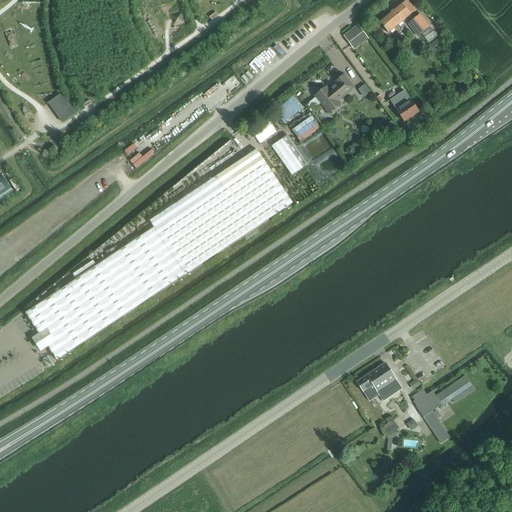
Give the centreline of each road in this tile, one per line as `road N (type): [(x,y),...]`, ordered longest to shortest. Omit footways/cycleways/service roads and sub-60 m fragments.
road 1 (secondary): [(28,433),(329,238),(511,102)]
road 2 (unclassified): [(0,300),(361,0)]
road 3 (unclassified): [(129,511),(511,255)]
